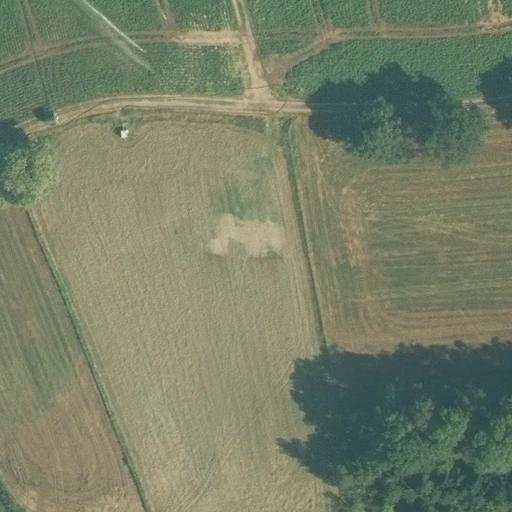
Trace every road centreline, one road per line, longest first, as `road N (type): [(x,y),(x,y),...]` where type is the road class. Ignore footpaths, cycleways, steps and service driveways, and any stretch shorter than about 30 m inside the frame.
road 1 (track): [(0,140),(92,104),(381,109),(511,93)]
road 2 (track): [(276,108),(335,423),(477,468),(511,470)]
